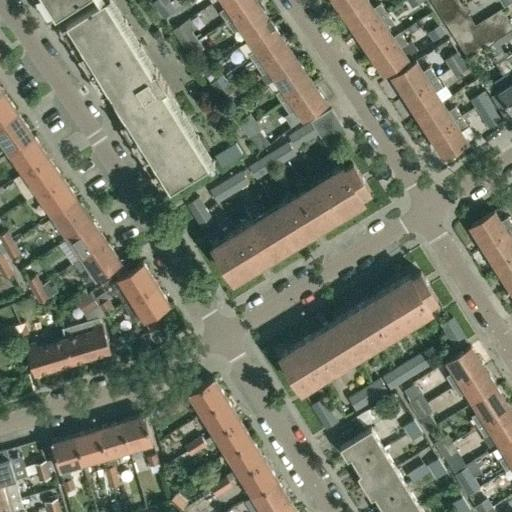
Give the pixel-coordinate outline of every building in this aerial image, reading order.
[(45,0),(47,3),(41,8),(48,20),(78,0),(45,0)] [(214,160),(213,159),(114,0),(101,0),(60,26),(67,38),(74,34),(90,59),(83,65),(101,93),(109,90),(128,120),(121,125),(139,154),(147,150),(155,163),(162,175),(156,181),(163,192),(214,160)] [(169,0),(154,0),(153,1),(152,2),(158,10),(170,1),(169,0)] [(255,0),(224,0),(227,5),(219,10),(226,20),(255,0)] [(271,21),(256,0),(255,0),(226,20),(233,29),(241,24),(248,36),(271,21)] [(334,0),(344,13),(362,0),(334,0)] [(362,0),(344,13),(357,32),(387,12),(380,2),(373,7),(367,0),(362,0)] [(446,0),(435,7),(441,17),(462,3),(460,0),(446,0)] [(176,8),(170,1),(158,10),(164,18),(176,8)] [(441,17),(448,26),(468,13),(462,3),(441,17)] [(511,24),(501,8),(492,14),(505,33),(511,28),(511,24)] [(357,32),(370,52),(393,36),(386,27),(394,22),(387,12),(357,32)] [(468,13),(448,26),(467,57),(488,44),(475,24),(468,13)] [(492,14),(483,19),(496,38),(505,33),(492,14)] [(488,44),(496,39),(495,39),(496,38),(483,19),(475,24),(488,44)] [(285,42),(272,22),(271,21),(248,36),(257,48),(249,53),(256,63),(285,42)] [(414,21),(406,27),(410,33),(418,27),(414,21)] [(446,32),(440,23),(427,31),(433,40),(446,32)] [(151,32),(158,42),(165,38),(158,28),(151,32)] [(193,31),(181,39),(180,40),(185,48),(198,39),(193,31)] [(384,72),(407,56),(400,46),(407,41),(400,31),(393,36),(370,52),(384,72)] [(204,47),(198,39),(185,48),(191,56),(199,67),(210,59),(202,48),(204,47)] [(299,62),(285,42),(256,63),(262,72),(270,67),(277,77),(299,62)] [(463,59),(457,50),(444,59),(450,67),(463,59)] [(511,109),(511,64),(504,52),(495,58),(497,62),(496,62),(504,74),(510,83),(499,90),(511,109)] [(468,67),(463,59),(450,67),(455,75),(468,67)] [(416,60),(392,75),(405,95),(436,76),(430,66),(422,70),(416,60)] [(275,92),(282,102),(312,81),(299,62),(277,77),(283,86),(275,92)] [(223,73),(211,82),(210,83),(216,90),(228,82),(223,73)] [(405,95),(418,115),(441,100),(435,90),(442,86),(436,76),(405,95)] [(304,116),(326,101),(312,81),(282,102),(289,112),(297,106),(304,116)] [(234,89),(228,82),(216,90),(222,98),(234,89)] [(0,121),(16,110),(2,90),(0,91),(0,121)] [(498,90),(490,95),(505,116),(511,112),(498,90)] [(488,98),(483,91),(470,99),(475,107),(488,98)] [(501,119),(488,98),(475,107),(488,127),(501,119)] [(418,115),(431,135),(461,115),(455,105),(448,110),(441,100),(418,115)] [(311,120),(319,134),(340,121),(331,107),(311,120)] [(0,121),(0,136),(8,148),(32,132),(16,110),(0,121)] [(250,112),(239,120),(238,121),(244,129),(256,120),(250,112)] [(468,125),(461,115),(431,135),(444,155),(467,140),(460,130),(468,125)] [(262,128),(256,120),(244,129),(249,137),(262,128)] [(296,147),(319,134),(311,120),(288,134),(296,147)] [(347,131),(340,121),(319,134),(326,144),(347,131)] [(73,148),(83,138),(73,129),(64,139),(73,148)] [(47,155),(32,132),(8,148),(24,170),(47,155)] [(297,154),(288,140),(248,165),(256,178),(297,154)] [(225,149),(232,159),(242,153),(235,142),(225,149)] [(232,159),(225,149),(215,155),(222,166),(232,159)] [(61,175),(47,155),(24,170),(38,191),(61,175)] [(343,163),(325,174),(346,209),(364,198),(362,194),(370,189),(353,162),(345,167),(343,163)] [(250,182),(242,169),(209,189),(217,202),(250,182)] [(285,246),(346,209),(325,174),(264,211),(285,246)] [(76,197),(61,175),(38,191),(53,213),(76,197)] [(215,220),(200,196),(187,204),(201,228),(215,220)] [(53,213),(69,236),(92,220),(76,197),(53,213)] [(471,225),(484,245),(511,227),(511,222),(508,215),(500,220),(494,210),(471,225)] [(233,278),(260,261),(285,246),(264,211),(239,227),(212,243),(233,278)] [(69,236),(83,255),(105,240),(92,220),(69,236)] [(511,227),(484,245),(496,265),(511,255),(511,227)] [(0,235),(0,238),(4,247),(14,241),(9,231),(0,235)] [(123,265),(120,260),(105,240),(83,255),(97,276),(111,266),(115,271),(123,265)] [(10,257),(12,256),(20,252),(14,241),(4,247),(10,257)] [(511,255),(496,265),(508,285),(511,282),(511,255)] [(13,272),(7,261),(0,264),(0,270),(4,277),(13,272)] [(142,261),(127,271),(123,265),(115,271),(118,276),(119,276),(132,297),(122,303),(125,309),(159,287),(142,261)] [(437,298),(425,278),(421,271),(412,276),(410,273),(388,287),(409,321),(431,307),(429,303),(437,298)] [(27,279),(33,290),(42,285),(36,274),(27,279)] [(33,290),(39,301),(49,296),(53,294),(50,290),(47,292),(42,285),(33,290)] [(169,303),(159,287),(125,309),(127,313),(138,306),(152,329),(162,322),(155,312),(169,303)] [(388,287),(336,319),(356,353),(409,321),(388,287)] [(74,298),(84,313),(98,303),(90,290),(87,292),(85,290),(74,298)] [(99,303),(99,304),(105,313),(114,307),(108,297),(99,303)] [(440,324),(455,348),(468,340),(453,315),(440,324)] [(301,387),(356,353),(336,319),(280,353),(301,387)] [(93,329),(65,337),(72,360),(111,348),(102,320),(91,323),(93,329)] [(23,322),(20,323),(14,324),(17,334),(26,331),(23,322)] [(18,336),(17,334),(14,324),(4,328),(7,340),(18,336)] [(132,329),(114,337),(117,345),(136,338),(132,329)] [(35,340),(25,343),(33,371),(72,360),(65,337),(37,346),(35,340)] [(470,345),(447,360),(454,370),(446,375),(452,385),(483,365),(470,345)] [(391,388),(430,364),(422,350),(382,375),(391,388)] [(467,390),(473,400),(496,385),(483,365),(452,385),(459,395),(467,390)] [(213,377),(189,392),(202,413),(226,398),(213,377)] [(356,410),(388,390),(380,377),(348,396),(356,410)] [(508,405),(496,385),(473,400),(479,409),(471,414),(478,425),(508,405)] [(422,393),(409,401),(414,409),(427,401),(422,393)] [(326,428),(338,420),(323,396),(310,404),(326,428)] [(150,410),(152,418),(174,411),(184,405),(179,397),(164,406),(150,410)] [(202,413),(214,432),(214,433),(239,418),(226,398),(202,413)] [(419,417),(421,416),(429,428),(437,422),(429,411),(432,409),(427,401),(414,409),(419,417)] [(511,433),(511,411),(508,405),(478,425),(484,435),(492,430),(499,441),(511,433)] [(152,441),(143,413),(120,420),(128,448),(152,441)] [(204,438),(207,443),(209,446),(219,440),(227,453),(251,438),(239,418),(214,433),(214,432),(204,438)] [(418,425),(414,418),(403,425),(407,432),(418,425)] [(120,420),(97,427),(105,455),(128,448),(120,420)] [(384,446),(381,442),(390,437),(380,421),(340,445),(347,457),(350,455),(356,464),(384,446)] [(423,432),(418,425),(407,432),(412,438),(423,432)] [(97,427),(74,434),(82,461),(105,455),(97,427)] [(193,438),(199,448),(207,443),(204,438),(201,433),(193,438)] [(434,441),(439,449),(452,441),(447,433),(434,441)] [(511,464),(511,433),(499,441),(507,453),(499,458),(506,469),(511,464)] [(65,489),(66,489),(75,486),(72,477),(68,465),(82,461),(74,434),(51,440),(63,480),(62,480),(65,489)] [(199,448),(193,438),(184,444),(191,454),(199,448)] [(264,458),(251,438),(227,453),(236,468),(226,473),(230,479),(264,458)] [(439,449),(445,457),(457,449),(452,441),(439,449)] [(357,474),(364,485),(396,466),(384,446),(356,464),(360,472),(357,474)] [(146,455),(149,464),(159,461),(156,452),(146,455)] [(442,464),(438,457),(427,464),(431,470),(442,464)] [(0,460),(0,482),(17,477),(14,468),(12,468),(9,458),(0,460)] [(276,478),(264,458),(230,479),(234,486),(237,485),(240,490),(247,485),(252,493),(276,478)] [(46,459),(34,463),(36,471),(49,468),(46,459)] [(118,473),(115,464),(104,467),(107,477),(118,473)] [(447,471),(442,464),(431,470),(436,478),(447,471)] [(454,473),(467,493),(480,485),(467,465),(454,473)] [(374,494),(379,502),(408,485),(396,466),(364,485),(371,496),(374,494)] [(51,476),(49,468),(36,471),(39,479),(51,476)] [(120,482),(118,473),(107,477),(110,485),(120,482)] [(218,480),(223,489),(231,484),(226,475),(218,480)] [(0,482),(0,502),(21,496),(18,486),(19,486),(17,477),(0,482)] [(254,511),(266,511),(289,498),(276,478),(252,493),(261,507),(254,511)] [(223,489),(218,480),(210,485),(215,494),(223,489)] [(382,511),(406,511),(419,504),(408,485),(379,502),(384,511),(382,511)] [(173,489),(168,491),(170,499),(181,508),(187,501),(176,492),(173,489)] [(466,502),(462,495),(451,502),(455,509),(466,502)] [(0,502),(0,511),(26,511),(25,505),(24,506),(21,496),(0,502)] [(57,497),(56,497),(45,500),(48,509),(60,505),(57,497)] [(474,505),(478,511),(480,511),(492,505),(487,497),(474,505)] [(266,511),(297,511),(289,498),(266,511)] [(466,511),(471,509),(466,502),(455,509),(457,511),(466,511)]
